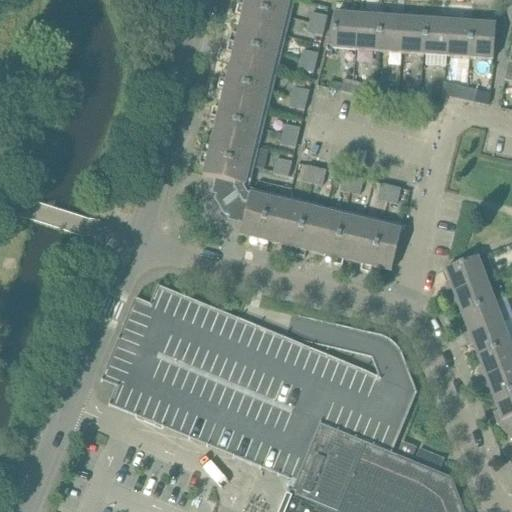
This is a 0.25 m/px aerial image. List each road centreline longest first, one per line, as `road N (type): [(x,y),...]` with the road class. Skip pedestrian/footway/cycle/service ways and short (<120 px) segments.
road 1 (unclassified): [(26,511),(134,245)]
road 2 (residential): [(134,245),(402,311)]
road 3 (residential): [(402,311),(452,116),(511,129)]
road 4 (unclassified): [(134,245),(196,0)]
road 5 (residential): [(402,311),(429,338),(504,511)]
